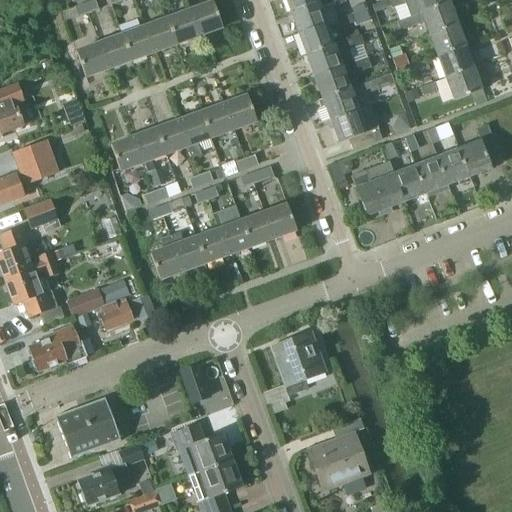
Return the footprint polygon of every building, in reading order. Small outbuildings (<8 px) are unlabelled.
[(85,4),(88,13),(98,10),(95,0),(85,4)] [(284,0),(289,12),(318,2),(317,0),(284,0)] [(329,0),(323,0),(318,2),(289,12),(297,34),(326,24),(336,20),(329,0)] [(391,0),(373,7),(375,12),(405,2),(410,17),(421,13),(450,3),(449,0),(391,0)] [(189,11),(199,37),(222,28),(212,2),(189,11)] [(450,3),(421,13),(424,22),(429,35),(458,25),(450,3)] [(78,17),(88,13),(85,4),(74,8),(78,17)] [(175,45),(199,37),(189,11),(166,19),(175,45)] [(410,17),(396,22),(399,30),(424,22),(421,13),(410,17)] [(153,53),(175,45),(166,19),(144,28),(153,53)] [(305,56),(334,46),(334,45),(326,24),(297,34),(305,56)] [(458,25),(429,35),(437,57),(466,47),(458,25)] [(131,62),(153,53),(144,28),(121,36),(131,62)] [(334,46),(305,56),(313,78),(354,63),(354,62),(349,50),(364,44),(360,35),(334,45),(334,46)] [(108,70),(131,62),(121,36),(99,44),(108,70)] [(86,79),(108,70),(99,44),(76,53),(86,79)] [(399,46),(389,49),(396,71),(409,66),(405,54),(402,55),(399,46)] [(466,47),(437,57),(445,78),(474,68),(481,65),(476,51),(469,54),(466,47)] [(313,78),(321,100),(350,89),(346,77),(371,68),(367,57),(354,62),(354,63),(342,68),(313,78)] [(427,61),(412,66),(416,75),(430,71),(427,61)] [(474,68),(445,78),(453,101),(482,90),(474,68)] [(350,89),(321,100),(329,122),(358,111),(353,99),(393,84),(390,75),(350,90),(350,89)] [(435,82),(420,88),(424,96),(438,90),(435,82)] [(0,139),(2,139),(3,134),(22,126),(14,105),(23,101),(17,84),(0,90),(0,139)] [(405,93),(408,102),(419,98),(416,89),(405,93)] [(246,96),(223,105),(233,131),(256,122),(246,96)] [(223,105),(200,113),(210,139),(233,131),(223,105)] [(359,149),(382,141),(378,129),(370,107),(358,111),(329,122),(337,144),(355,138),(359,149)] [(200,113),(178,121),(188,148),(192,158),(201,154),(198,144),(210,139),(200,113)] [(178,121),(155,130),(165,156),(188,148),(178,121)] [(72,138),(84,133),(80,124),(68,129),(72,138)] [(480,141),(458,149),(468,178),(491,169),(485,152),(496,148),(487,125),(475,129),(480,141)] [(436,127),(426,131),(431,145),(441,142),(436,127)] [(155,130),(133,138),(143,164),(147,174),(155,171),(151,161),(165,156),(155,130)] [(414,136),(404,139),(410,153),(419,150),(414,136)] [(133,138),(110,146),(120,173),(143,164),(133,138)] [(14,176),(0,180),(0,205),(12,201),(22,197),(18,186),(54,174),(42,141),(7,154),(14,176)] [(391,143),(382,147),(389,161),(398,157),(391,143)] [(458,149),(436,157),(447,186),(468,178),(458,149)] [(245,159),(249,169),(259,166),(255,155),(245,159)] [(436,157),(415,165),(426,194),(433,191),(435,196),(449,190),(447,186),(436,157)] [(350,158),(328,166),(337,191),(348,186),(344,175),(351,172),(353,165),(350,158)] [(237,173),(249,169),(245,159),(233,163),(237,173)] [(367,170),(350,176),(363,210),(366,216),(370,215),(371,220),(391,212),(389,207),(404,202),(393,173),(389,162),(367,170)] [(415,165),(393,173),(404,202),(426,194),(415,165)] [(253,174),(257,184),(274,178),(271,167),(253,174)] [(200,175),(199,176),(202,186),(203,185),(213,182),(210,172),(200,175)] [(243,189),(257,184),(253,174),(239,179),(243,189)] [(199,176),(177,183),(180,193),(192,190),(202,186),(199,176)] [(165,189),(154,192),(158,202),(168,198),(180,193),(177,183),(176,182),(164,186),(165,189)] [(205,191),(208,200),(218,197),(215,187),(205,191)] [(205,191),(195,194),(198,204),(208,200),(205,191)] [(154,192),(143,196),(147,205),(158,202),(154,192)] [(188,197),(182,199),(185,208),(191,206),(188,197)] [(169,203),(159,207),(163,217),(173,214),(169,203)] [(262,212),(272,239),(295,231),(285,204),(262,212)] [(159,207),(150,210),(154,221),(163,217),(159,207)] [(250,247),(272,239),(262,212),(240,220),(250,247)] [(227,256),(250,247),(240,220),(217,229),(227,256)] [(0,253),(0,271),(4,281),(55,262),(51,251),(38,256),(40,262),(30,265),(23,246),(29,244),(22,227),(0,235),(0,242),(4,252),(0,253)] [(205,264),(227,256),(217,229),(195,237),(205,264)] [(179,234),(170,237),(173,245),(183,272),(205,264),(195,237),(182,242),(179,234)] [(163,249),(149,254),(159,281),(183,272),(173,245),(170,237),(161,241),(163,249)] [(13,306),(23,303),(29,319),(58,309),(51,291),(41,295),(34,275),(43,271),(46,279),(59,274),(55,262),(4,281),(13,306)] [(116,300),(111,286),(99,290),(104,305),(116,300)] [(97,289),(66,302),(73,318),(103,306),(97,289)] [(115,302),(101,308),(102,311),(98,312),(106,331),(132,320),(125,302),(116,305),(115,302)] [(44,342),(28,348),(32,357),(31,361),(33,368),(36,370),(37,373),(65,362),(66,365),(86,357),(80,342),(77,343),(73,331),(56,337),(55,335),(43,340),(44,342)] [(284,386),(263,394),(271,416),(287,410),(285,404),(291,402),(289,397),(308,389),(305,382),(327,373),(310,332),(270,349),(284,386)] [(181,372),(192,404),(209,398),(198,366),(181,372)] [(70,460),(119,442),(103,399),(54,417),(70,460)] [(196,426),(170,435),(176,452),(178,451),(188,477),(189,476),(193,475),(199,472),(229,462),(220,435),(202,442),(196,426)] [(339,485),(368,474),(353,433),(306,450),(322,493),(340,486),(339,485)] [(158,451),(154,440),(140,445),(144,456),(158,451)] [(138,445),(119,452),(124,466),(143,459),(143,457),(138,445)] [(193,475),(189,476),(198,502),(195,503),(198,511),(226,511),(228,511),(222,494),(239,488),(229,462),(199,472),(193,475)] [(128,478),(124,468),(123,465),(108,471),(106,467),(104,468),(91,473),(93,476),(77,482),(87,506),(117,495),(113,484),(128,478)] [(155,491),(128,501),(132,511),(145,511),(161,506),(155,491)]
